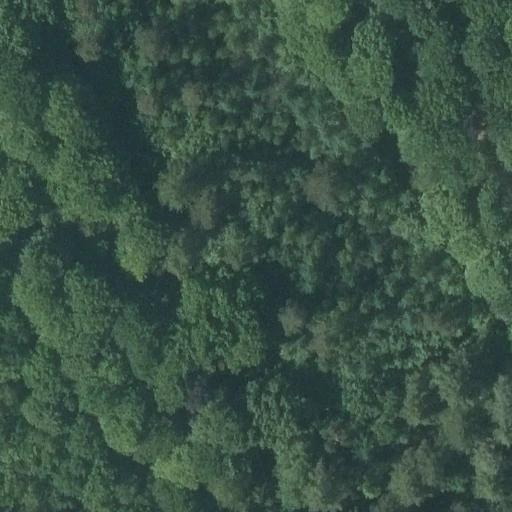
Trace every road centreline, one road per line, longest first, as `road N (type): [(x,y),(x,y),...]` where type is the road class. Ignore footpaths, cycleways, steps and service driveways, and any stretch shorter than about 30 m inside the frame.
road 1 (track): [(174,511),(221,463),(348,399),(482,316),(511,308)]
road 2 (track): [(0,256),(169,511)]
